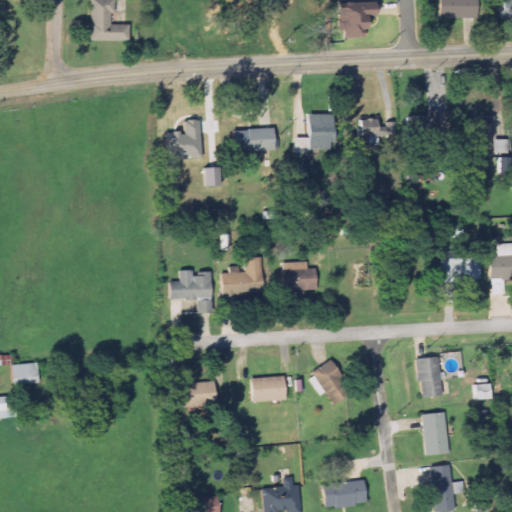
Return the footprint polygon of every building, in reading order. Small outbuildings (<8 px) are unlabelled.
[(128,25),(110,25),(110,14),(114,14),(114,0),(89,0),(89,41),(128,41),(128,25)] [(342,38),(364,38),(363,17),(374,17),(373,0),(335,0),(336,31),(342,31),(342,38)] [(437,0),(438,18),(466,17),(465,0),(437,0)] [(511,19),(511,0),(501,0),(501,19),(511,19)] [(436,127),(436,111),(426,111),(426,116),(402,116),(403,134),(428,133),(428,128),(436,127)] [(305,138),(292,138),(292,151),(329,151),(329,115),(305,114),(305,138)] [(199,159),(199,120),(181,120),(182,132),(164,132),(165,159),(199,159)] [(358,121),(358,138),(368,137),(368,145),(378,145),(378,136),(390,136),(389,120),(358,121)] [(488,149),(489,124),(471,123),(471,149),(488,149)] [(229,130),(230,152),(273,151),(272,129),(229,130)] [(491,155),(504,156),(504,140),(491,139),(491,155)] [(216,167),(201,168),(201,187),(217,186),(216,167)] [(511,255),(487,257),(488,280),(491,280),(491,293),(502,292),(501,277),(511,276),(511,255)] [(220,274),(220,297),(245,297),(245,286),(262,286),(261,257),(245,258),(246,268),(228,268),(228,273),(220,274)] [(479,258),(439,259),(439,282),(479,281),(479,258)] [(307,269),(306,262),(281,263),(282,292),(315,291),(315,269),(307,269)] [(210,273),(193,274),(193,271),(178,271),(178,282),(166,282),(167,300),(195,299),(196,314),(211,313),(210,273)] [(414,359),(420,398),(442,395),(437,357),(414,359)] [(340,383),(325,362),(310,374),(325,394),(340,383)] [(9,365),(10,385),(36,384),(35,364),(9,365)] [(283,401),(282,377),(248,378),(249,402),(283,401)] [(212,402),(212,382),(178,383),(179,403),(212,402)] [(473,400),(488,400),(488,384),(472,385),(473,400)] [(0,397),(0,418),(15,418),(15,405),(3,405),(3,397),(0,397)] [(420,414),(423,456),(447,454),(444,413),(420,414)] [(429,467),(432,511),(454,510),(451,466),(429,467)] [(260,511),(272,511),(283,511),(297,511),(297,486),(291,486),(291,479),(280,479),(281,489),(260,490),(260,511)] [(319,485),(321,509),(364,505),(362,481),(319,485)] [(216,511),(216,497),(184,498),(184,511),(216,511)]
